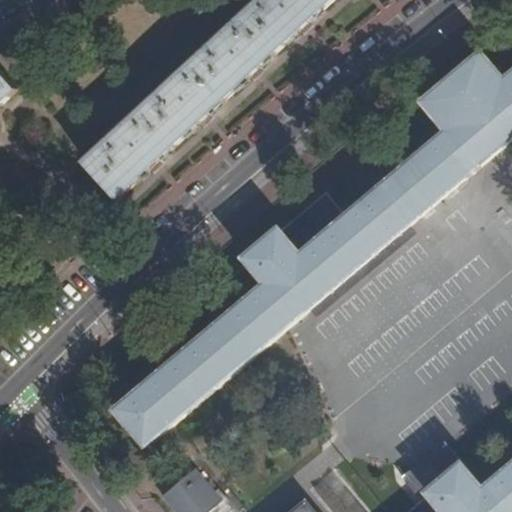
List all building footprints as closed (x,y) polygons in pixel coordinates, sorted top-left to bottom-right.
[(268,0),(230,35),(217,46),(180,80),(168,91),(131,124),(119,135),(88,163),(120,199),(336,0),(268,0)] [(228,32),(215,43),(217,46),(230,35),(228,32)] [(486,48),(425,98),(450,128),(480,163),(511,136),(511,70),(508,74),(486,48)] [(0,107),(18,92),(0,72),(0,107)] [(178,77),(166,89),(168,91),(180,80),(178,77)] [(129,122),(117,133),(119,135),(131,124),(129,122)] [(118,402),(148,440),(480,163),(450,128),(303,249),(281,223),(245,253),(267,279),(118,402)] [(511,511),(511,460),(481,486),(443,438),(400,475),(418,498),(427,491),(444,511),(315,511),(305,499),(288,511),(511,511)] [(162,491),(178,511),(201,511),(209,506),(222,496),(196,463),(162,491)] [(225,500),(222,496),(209,506),(213,510),(225,500)]
